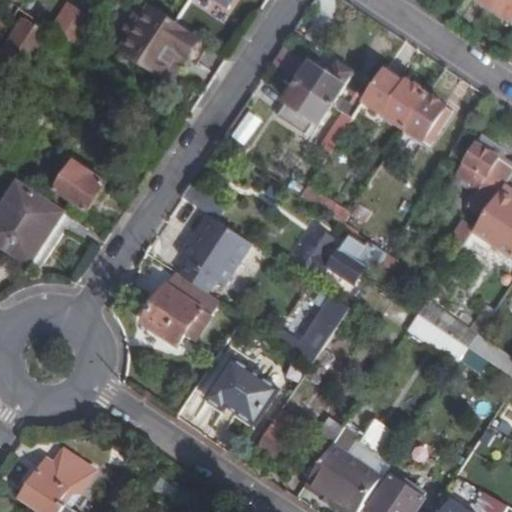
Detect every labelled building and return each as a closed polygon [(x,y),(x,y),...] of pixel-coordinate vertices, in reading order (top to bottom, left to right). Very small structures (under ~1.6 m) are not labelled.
[(43,10),(28,0),(26,0),(20,9),(37,20),(43,10)] [(217,0),(247,12),(252,0),(217,0)] [(511,0),(480,0),(511,21),(511,0)] [(93,21),(69,5),(52,30),(76,46),(93,21)] [(198,37),(151,6),(147,11),(132,36),(121,52),(171,85),(181,70),(173,65),(179,55),(184,59),(198,37)] [(147,11),(140,6),(124,31),(132,36),(147,11)] [(50,36),(24,18),(0,55),(0,76),(1,75),(18,86),(50,36)] [(188,62),(203,40),(198,37),(184,59),(188,62)] [(313,63),(292,49),(279,69),(299,83),(313,63)] [(330,75),(313,63),(299,83),(333,106),(353,119),(359,111),(366,101),(366,100),(358,94),(352,105),(340,97),(355,72),(339,61),(330,75)] [(388,69),(385,73),(406,87),(409,83),(388,69)] [(406,129),(428,96),(409,83),(406,87),(385,73),(371,93),(366,100),(366,101),(388,116),(387,116),(406,129)] [(333,106),(299,83),(278,116),(306,135),(315,122),(320,125),(333,106)] [(371,93),(363,87),(358,94),(366,100),(371,93)] [(448,108),(428,96),(406,129),(425,141),(448,108)] [(388,116),(366,101),(359,111),(381,126),(387,116),(388,116)] [(248,147),(265,121),(251,112),(234,138),(248,147)] [(51,121),(40,114),(31,128),(42,134),(51,121)] [(507,185),(511,176),(511,164),(501,158),(506,150),(483,135),(455,179),(477,193),(469,206),(485,216),(502,192),(507,185)] [(80,165),(75,161),(59,185),(64,188),(80,165)] [(108,183),(80,165),(64,188),(59,185),(55,190),(88,212),(108,183)] [(74,220),(21,184),(0,215),(0,246),(6,251),(11,243),(44,266),(74,220)] [(227,207),(193,184),(183,198),(210,216),(218,221),(227,207)] [(511,188),(507,185),(502,192),(511,198),(511,188)] [(317,207),(323,197),(308,187),(302,197),(317,207)] [(476,230),(475,231),(493,243),(511,255),(511,198),(502,192),(485,216),(476,230)] [(350,214),(323,197),(317,207),(343,225),(350,214)] [(218,221),(210,216),(182,258),(190,263),(182,276),(209,294),(217,281),(226,287),(254,245),(218,221)] [(476,230),(465,223),(451,243),(462,250),(470,239),(475,231),(476,230)] [(352,237),(344,249),(340,255),(330,248),(335,240),(321,230),(301,260),(324,276),(330,268),(355,285),(364,272),(372,278),(379,268),(387,255),(388,254),(371,243),(367,248),(352,237)] [(475,231),(470,239),(487,251),(493,243),(475,231)] [(44,266),(11,243),(6,251),(39,273),(44,266)] [(398,262),(387,255),(379,268),(390,275),(398,262)] [(182,276),(177,273),(147,318),(167,332),(164,337),(179,347),(187,335),(197,341),(213,316),(222,303),(209,294),(182,276)] [(314,364),(351,309),(345,306),(333,298),(303,343),(285,331),(279,341),(314,364)] [(354,304),(349,300),(345,306),(351,309),(354,304)] [(478,335),(428,302),(419,315),(468,348),(477,336),(478,335)] [(167,332),(147,318),(143,323),(164,337),(167,332)] [(511,360),(477,336),(468,348),(511,378),(511,360)] [(281,391),(234,359),(208,399),(225,410),(228,406),(257,426),(281,391)] [(283,410),(258,448),(275,459),(301,421),(283,410)] [(344,428),(342,430),(308,482),(337,501),(334,505),(344,511),(359,511),(383,478),(347,454),(356,440),(343,431),(345,428),(344,428)] [(97,471),(65,450),(55,464),(49,460),(21,500),(39,511),(74,511),(66,506),(73,496),(81,496),(97,471)] [(404,485),(392,477),(370,510),(373,511),(416,511),(425,499),(424,498),(426,495),(406,481),(404,485)] [(334,505),(337,501),(308,482),(305,486),(334,505)] [(468,511),(452,501),(445,511),(468,511)]
